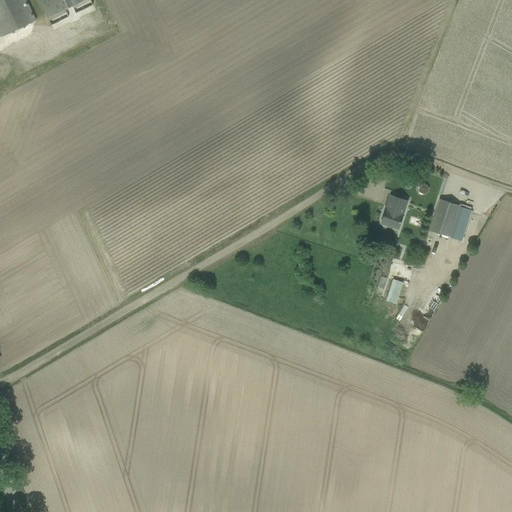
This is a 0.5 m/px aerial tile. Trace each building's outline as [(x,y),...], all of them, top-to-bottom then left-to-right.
[(0,0),(0,32),(2,37),(36,20),(26,0),(0,0)] [(38,0),(47,18),(48,18),(49,21),(51,25),(68,17),(66,13),(65,9),(72,6),(74,9),(76,13),(93,5),(91,1),(90,0),(38,0)] [(419,186),(418,189),(420,193),(424,194),(427,193),(429,189),(427,185),(423,184),(419,186)] [(386,208),(381,223),(398,229),(403,214),(407,201),(402,199),(390,195),(386,208)] [(429,230),(449,237),(459,205),(440,199),(429,230)] [(397,303),(404,282),(393,278),(386,300),(397,303)]
